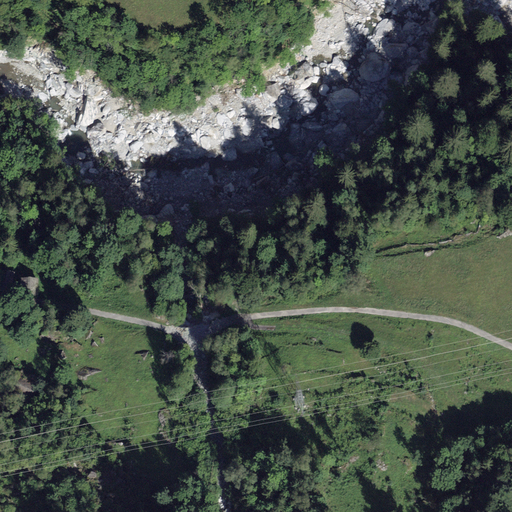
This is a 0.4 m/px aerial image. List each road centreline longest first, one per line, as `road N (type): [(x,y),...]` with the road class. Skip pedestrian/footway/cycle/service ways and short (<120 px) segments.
road 1 (track): [(0,293),(181,330),(350,310),(433,318),(511,347)]
road 2 (track): [(223,323),(311,329),(403,352),(451,396),(469,429),(451,435),(396,399)]
